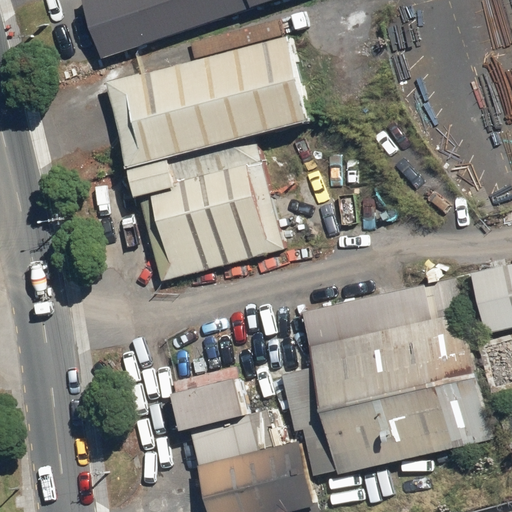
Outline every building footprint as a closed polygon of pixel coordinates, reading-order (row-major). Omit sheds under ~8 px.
[(88,0),(108,57),(282,0),(88,0)] [(383,24),(366,29),(374,62),(392,58),(383,24)] [(294,35),(114,82),(137,169),(260,138),(317,123),(294,35)] [(329,78),(308,83),(316,111),(336,105),(329,78)] [(260,138),(137,169),(165,278),(288,247),(260,138)] [(511,263),(479,271),(493,332),(511,327),(511,263)] [(457,276),(307,310),(344,473),(494,439),(457,276)] [(244,368),(176,383),(187,430),(254,415),(244,368)] [(263,451),(254,415),(199,427),(208,464),(263,451)] [(263,451),(208,464),(218,511),(293,511),(318,506),(304,442),(263,451)]
